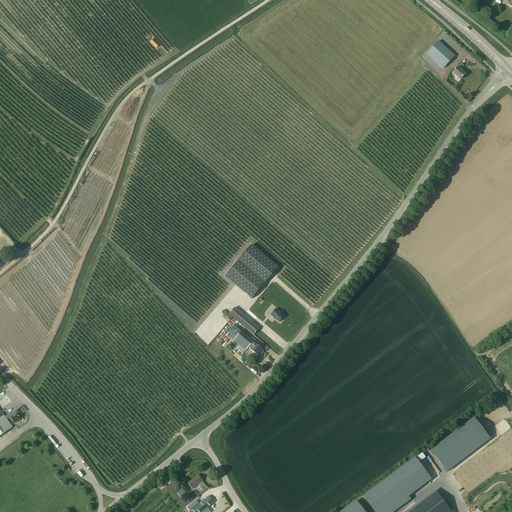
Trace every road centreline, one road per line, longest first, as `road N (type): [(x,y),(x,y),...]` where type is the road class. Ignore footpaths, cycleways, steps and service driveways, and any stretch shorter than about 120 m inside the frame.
road 1 (unclassified): [(198,439),(262,383),(383,237),(476,104),(510,71)]
road 2 (track): [(0,273),(53,223),(129,95),(269,0)]
